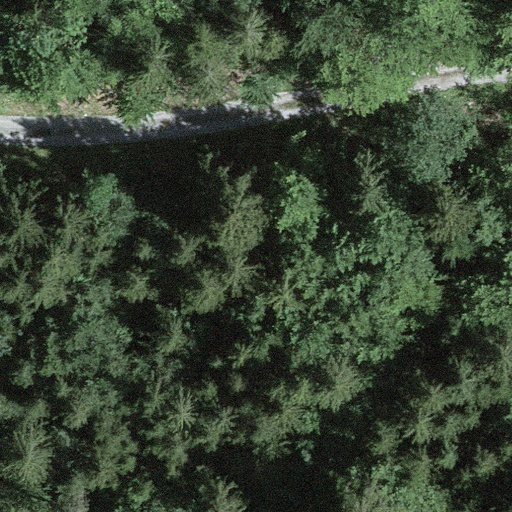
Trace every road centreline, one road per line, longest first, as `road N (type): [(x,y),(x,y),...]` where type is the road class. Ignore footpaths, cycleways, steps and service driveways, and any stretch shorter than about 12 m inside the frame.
road 1 (track): [(147,131),(511,78)]
road 2 (track): [(0,123),(147,131)]
